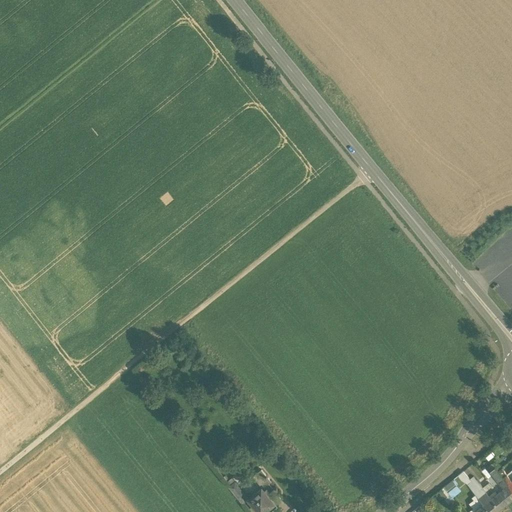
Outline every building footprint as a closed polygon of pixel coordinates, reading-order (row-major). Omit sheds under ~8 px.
[(267,476),(261,468),(253,475),(262,486),(264,489),(267,488),(265,486),(261,481),(267,476)] [(471,481),(463,471),(458,475),(462,479),(468,483),(471,481)] [(511,480),(507,474),(503,477),(511,488),(511,480)] [(267,476),(261,481),(265,486),(269,482),(269,483),(271,481),(267,476)] [(511,498),(511,488),(503,477),(499,480),(504,487),(498,492),(506,503),(511,498)] [(456,485),(452,480),(444,486),(448,491),(456,485)] [(243,492),(234,482),(229,486),(242,503),(248,498),(243,491),(243,492)] [(269,483),(269,482),(265,486),(267,488),(264,489),(262,486),(248,498),(259,511),(270,511),(278,506),(275,502),(281,497),(277,492),(277,491),(278,490),(278,489),(277,488),(276,487),(275,487),(274,487),(273,487),(269,483)] [(482,494),(474,485),(471,487),(470,488),(478,497),(482,494)] [(498,492),(491,497),(486,491),(482,494),(496,511),(506,503),(498,492)] [(495,511),(496,511),(482,494),(478,497),(483,503),(476,509),(479,511),(495,511)]
